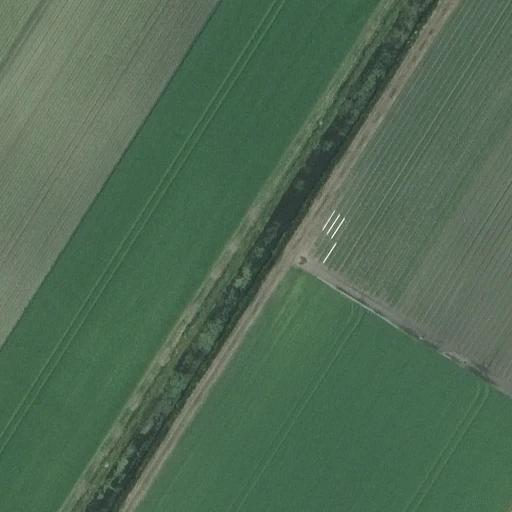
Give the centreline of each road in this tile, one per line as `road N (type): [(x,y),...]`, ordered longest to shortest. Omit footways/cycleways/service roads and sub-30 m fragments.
road 1 (track): [(131,511),(455,0)]
road 2 (track): [(395,0),(71,511)]
